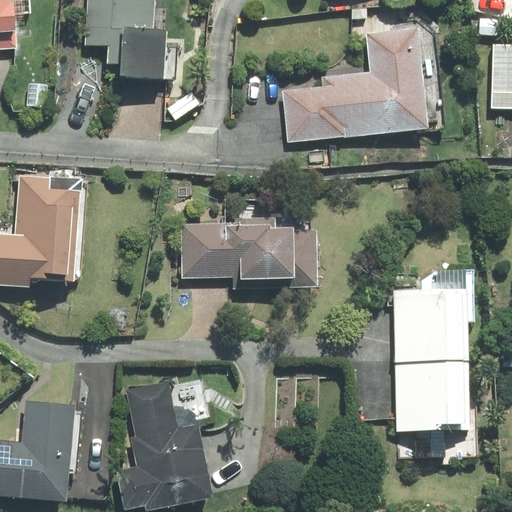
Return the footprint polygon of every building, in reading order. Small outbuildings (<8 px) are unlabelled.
[(0,0),(0,49),(15,48),(12,2),(5,2),(4,0),(0,0)] [(150,30),(151,0),(85,0),(83,47),(104,48),(103,65),(113,66),(112,76),(158,79),(161,31),(150,30)] [(364,9),(350,11),(351,20),(365,19),(364,9)] [(477,35),(498,36),(498,20),(478,20),(477,35)] [(424,130),(415,30),(364,35),(368,75),(320,80),(321,89),(280,93),(285,144),(424,130)] [(511,45),(492,45),(492,93),(511,93),(511,45)] [(42,109),(44,86),(26,84),(24,107),(42,109)] [(173,118),(194,103),(187,92),(165,108),(173,118)] [(502,158),(504,133),(476,131),(474,156),(502,158)] [(0,287),(25,289),(25,280),(71,283),(76,194),(78,194),(79,180),(48,178),(48,181),(18,178),(14,238),(0,236),(0,287)] [(230,291),(314,290),(313,232),(287,232),(287,229),(273,229),(273,219),(232,220),(233,225),(180,227),(180,281),(230,279),(230,291)] [(393,361),(465,359),(463,289),(392,291),(393,361)] [(129,309),(107,307),(104,336),(126,337),(129,309)] [(511,366),(511,351),(501,352),(502,367),(511,366)] [(443,457),(443,430),(467,429),(465,359),(393,361),(396,432),(414,431),(414,458),(443,457)] [(178,429),(168,383),(126,393),(135,437),(130,439),(136,469),(114,473),(123,511),(142,507),(143,511),(144,511),(210,498),(195,425),(178,429)] [(0,496),(60,503),(70,407),(24,401),(20,443),(0,440),(0,496)] [(511,511),(511,463),(500,465),(503,511),(511,511)]
